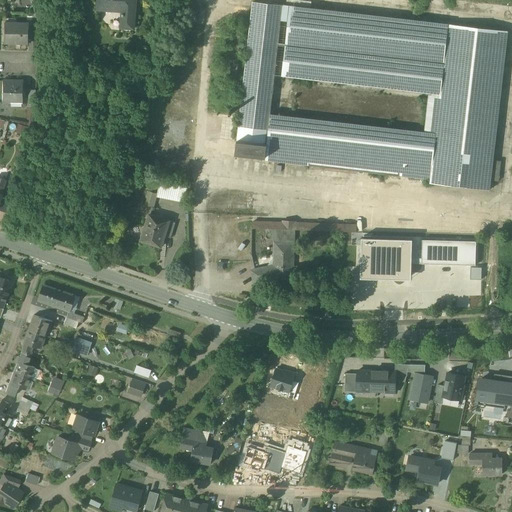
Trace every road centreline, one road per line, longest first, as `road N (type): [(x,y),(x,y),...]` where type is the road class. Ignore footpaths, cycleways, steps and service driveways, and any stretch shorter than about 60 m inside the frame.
road 1 (residential): [(467,511),(414,497),(196,484),(134,464),(112,448)]
road 2 (tertiary): [(227,316),(304,332),(511,332)]
road 3 (tertiary): [(43,254),(227,316)]
road 4 (residential): [(227,316),(211,344),(112,448)]
road 5 (residential): [(43,254),(0,369)]
